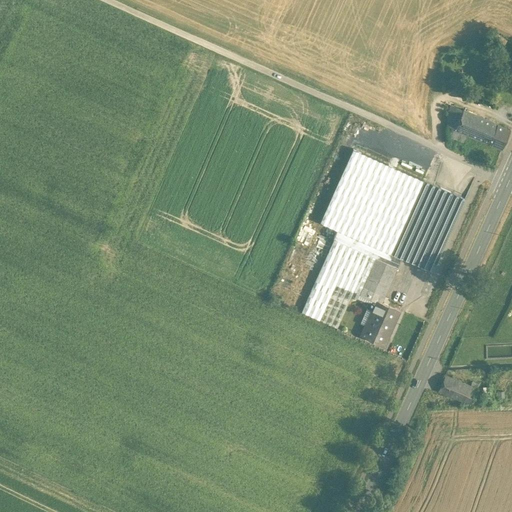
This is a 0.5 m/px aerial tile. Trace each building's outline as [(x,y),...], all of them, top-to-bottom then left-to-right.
[(453,128),(454,129),(463,109),(452,104),(443,124),(453,128)] [(510,130),(463,109),(454,129),(467,134),(501,149),(510,130)] [(454,129),(453,128),(449,136),(463,142),(467,134),(454,129)] [(433,159),(379,136),(337,229),(392,253),(424,179),(433,159)] [(468,198),(424,179),(392,253),(403,258),(436,272),(468,198)] [(310,239),(313,229),(305,226),(301,236),(310,239)] [(392,253),(337,229),(301,312),(338,328),(341,320),(354,291),(374,300),(383,304),(403,258),(392,253)] [(383,304),(374,300),(359,334),(386,346),(400,311),(383,304)] [(346,322),(341,320),(338,328),(342,330),(346,322)] [(481,385),(447,370),(439,389),(472,404),(481,385)]
